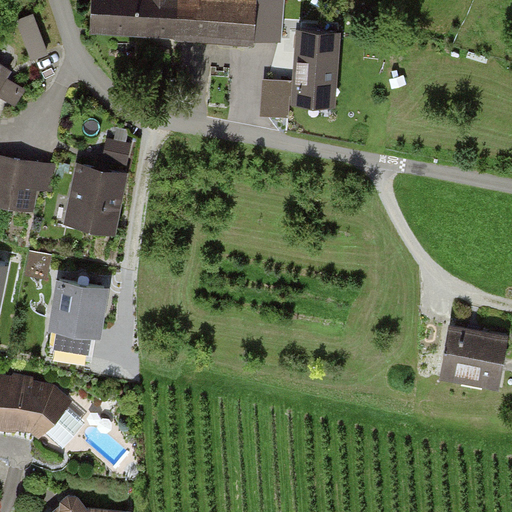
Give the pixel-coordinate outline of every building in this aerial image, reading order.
[(91,0),(90,28),(281,41),(283,0),(91,0)] [(36,13),(17,20),(30,56),(48,50),(36,13)] [(337,31),(300,28),(296,96),(332,99),(337,31)] [(380,84),(388,48),(357,42),(349,78),(380,84)] [(291,81),(269,79),(267,113),(289,115),(291,81)] [(133,142),(108,137),(103,159),(128,164),(133,142)] [(53,189),(58,162),(0,151),(0,205),(33,211),(37,187),(53,189)] [(131,171),(76,161),(65,225),(119,235),(131,171)] [(106,286),(61,279),(49,351),(94,359),(106,286)] [(508,335),(451,324),(442,371),(463,375),(464,369),(500,375),(508,335)] [(0,422),(40,431),(43,428),(63,447),(86,421),(66,403),(69,400),(46,381),(0,370),(0,422)] [(133,511),(86,509),(74,496),(56,511),(133,511)]
